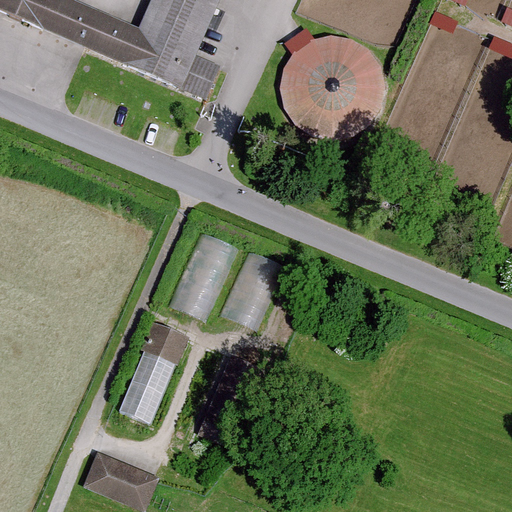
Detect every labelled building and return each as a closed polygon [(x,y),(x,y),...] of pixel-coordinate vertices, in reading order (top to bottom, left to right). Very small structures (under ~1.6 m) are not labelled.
[(0,0),(0,14),(208,103),(220,73),(191,61),(215,4),(204,0),(173,0),(157,39),(65,0),(0,0)] [(320,41),(310,45),(304,36),(288,48),(294,55),(282,70),(279,92),(283,113),(295,130),(310,140),(332,145),(354,140),(371,128),(379,112),(385,92),(381,71),(369,55),(351,43),(332,39),(320,41)] [(177,307),(209,316),(230,240),(198,231),(177,307)] [(222,313),(258,327),(285,263),(249,248),(222,313)] [(186,342),(155,329),(121,413),(153,426),(186,342)] [(264,374),(229,360),(203,425),(237,439),(264,374)] [(144,511),(157,485),(94,457),(80,488),(136,511),(144,511)]
